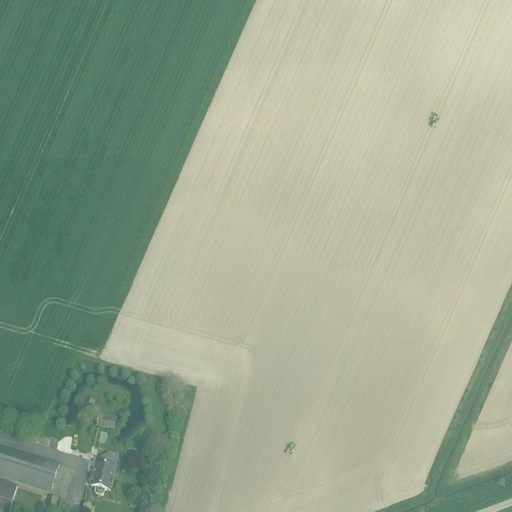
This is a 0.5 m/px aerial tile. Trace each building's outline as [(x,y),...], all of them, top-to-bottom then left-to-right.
[(98,427),(115,431),(117,420),(100,416),(98,427)] [(0,479),(50,495),(60,466),(0,447),(0,479)] [(90,487),(95,489),(94,494),(95,495),(103,497),(104,496),(105,491),(111,492),(119,457),(109,454),(107,460),(102,459),(98,462),(97,466),(95,466),(90,487)] [(0,483),(0,511),(9,511),(17,488),(0,483)] [(57,500),(49,498),(46,508),(54,510),(57,500)]
